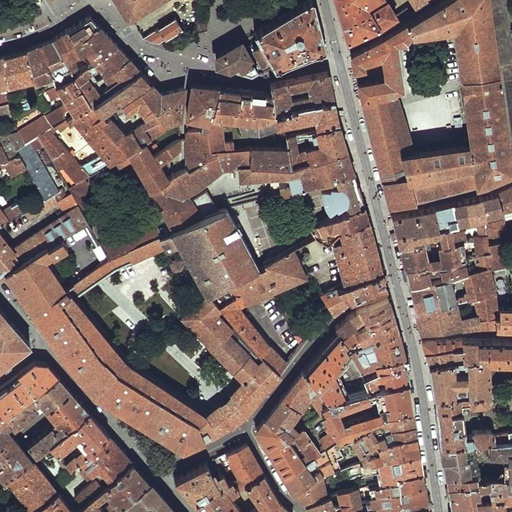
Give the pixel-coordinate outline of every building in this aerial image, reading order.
[(153,0),(117,0),(127,16),(153,1),(153,0)] [(306,0),(253,32),(275,67),(325,48),(318,22),(311,0),(306,0)] [(335,0),(336,3),(342,23),(368,10),(369,11),(386,1),(386,0),(412,0),(414,2),(417,0),(335,0)] [(363,101),(365,111),(368,122),(383,176),(409,168),(419,198),(454,188),(483,179),(511,167),(511,151),(510,152),(488,0),(443,0),(397,28),(364,47),(354,53),(351,56),(353,63),(354,68),(363,66),(362,60),(379,54),(382,76),(358,81),(363,101)] [(368,10),(342,23),(344,30),(347,39),(356,35),(378,25),(379,26),(395,15),(393,11),(386,1),(369,11),(368,10)] [(78,22),(68,28),(74,39),(99,24),(90,15),(78,22)] [(157,29),(143,37),(156,41),(158,42),(163,39),(179,29),(172,19),(157,29)] [(108,34),(99,24),(74,39),(82,53),(88,63),(118,43),(108,34)] [(58,34),(52,38),(73,76),(81,69),(79,67),(77,68),(76,66),(77,64),(77,62),(74,60),(72,61),(71,58),(82,53),(74,39),(68,28),(58,34)] [(45,41),(38,44),(48,67),(61,62),(64,69),(52,76),(56,84),(73,76),(52,38),(45,41)] [(228,47),(216,54),(218,64),(251,73),(257,69),(240,40),(228,47)] [(38,134),(92,101),(94,103),(141,69),(127,53),(118,43),(88,63),(81,69),(73,76),(56,84),(47,89),(52,97),(60,93),(65,101),(17,129),(25,142),(38,134)] [(32,46),(26,49),(34,81),(52,76),(48,67),(38,44),(32,46)] [(15,52),(3,55),(7,85),(31,79),(32,82),(34,81),(26,49),(15,52)] [(150,79),(141,69),(94,103),(101,113),(114,104),(150,79)] [(292,106),(333,97),(331,86),(327,71),(269,83),(270,91),(274,112),(292,108),(292,106)] [(206,127),(219,86),(206,85),(192,84),(186,115),(202,119),(201,127),(206,127)] [(155,85),(141,93),(158,122),(143,133),(149,141),(152,139),(164,133),(161,130),(179,125),(184,86),(171,89),(161,92),(155,85)] [(243,89),(219,86),(206,127),(201,127),(186,129),(186,137),(186,153),(188,153),(199,151),(203,160),(215,152),(213,148),(231,147),(231,139),(222,139),(221,114),(229,115),(259,118),(274,115),(274,112),(270,91),(243,89)] [(16,93),(10,95),(12,101),(18,100),(16,93)] [(41,93),(34,96),(42,110),(48,106),(41,93)] [(141,93),(123,106),(123,109),(126,115),(137,107),(145,119),(125,133),(109,115),(104,119),(98,123),(126,153),(146,143),(149,141),(143,133),(158,122),(141,93)] [(308,117),(303,131),(315,127),(338,121),(336,111),(333,97),(292,106),(292,108),(274,112),(274,115),(276,123),(308,117)] [(74,120),(110,162),(115,159),(126,153),(98,123),(104,119),(101,116),(99,114),(101,113),(94,103),(92,101),(38,134),(54,162),(58,169),(63,167),(75,180),(89,173),(54,133),(57,130),(62,136),(66,135),(73,130),(73,125),(71,123),(74,120)] [(0,104),(0,116),(10,115),(6,102),(0,104)] [(276,123),(274,115),(259,118),(229,115),(229,119),(238,120),(243,133),(260,135),(276,128),(276,123)] [(338,121),(315,127),(320,144),(297,151),(292,134),(283,136),(286,147),(292,166),(311,159),(346,149),(342,136),(338,121)] [(0,131),(0,140),(0,141),(10,156),(18,152),(16,147),(25,142),(17,129),(9,130),(8,128),(0,131)] [(27,211),(3,224),(8,231),(37,216),(37,213),(58,201),(63,198),(46,168),(54,162),(38,134),(25,142),(16,147),(18,152),(26,165),(40,190),(45,200),(39,204),(27,211)] [(96,221),(90,225),(106,254),(157,234),(195,218),(184,202),(183,199),(180,196),(167,176),(163,170),(158,164),(179,149),(179,137),(159,151),(154,154),(146,143),(126,153),(115,159),(118,166),(131,160),(169,224),(152,231),(150,227),(131,236),(127,231),(107,240),(96,221)] [(152,139),(149,141),(146,143),(154,154),(159,151),(152,139)] [(0,161),(10,156),(0,141),(0,140),(0,161)] [(336,177),(353,173),(350,162),(347,154),(346,149),(311,159),(292,166),(249,163),(248,146),(231,147),(213,148),(215,152),(203,160),(188,168),(186,165),(181,168),(167,176),(180,196),(193,189),(197,186),(220,168),(238,165),(240,177),(279,175),(287,175),(290,184),(279,188),(278,186),(269,187),(272,195),(280,193),(320,181),(336,177)] [(286,147),(248,146),(249,163),(292,166),(286,147)] [(188,153),(186,153),(186,165),(188,168),(203,160),(199,151),(188,153)] [(10,156),(0,161),(0,167),(0,168),(5,165),(11,175),(26,165),(18,152),(10,156)] [(100,160),(93,164),(96,169),(103,166),(100,160)] [(393,203),(419,198),(409,168),(383,176),(388,199),(390,204),(393,203)] [(339,188),(356,183),(353,173),(336,177),(339,188)] [(511,183),(496,191),(502,212),(503,216),(511,214),(511,183)] [(40,190),(33,194),(39,204),(45,200),(40,190)] [(206,191),(184,202),(195,218),(219,211),(206,191)] [(476,196),(454,201),(458,221),(483,216),(502,212),(496,191),(493,193),(476,196)] [(342,197),(346,210),(362,203),(359,192),(342,197)] [(72,193),(63,198),(58,201),(66,214),(79,206),(72,193)] [(0,224),(1,225),(3,224),(27,211),(20,199),(1,209),(0,208),(0,224)] [(444,203),(433,205),(438,225),(458,221),(454,201),(444,203)] [(195,218),(157,234),(162,244),(166,250),(179,242),(209,294),(229,279),(232,278),(234,276),(236,277),(255,268),(254,266),(249,255),(265,246),(253,224),(242,203),(229,207),(219,211),(195,218)] [(339,229),(367,221),(365,213),(362,203),(346,210),(330,216),(323,218),(310,225),(309,226),(313,235),(326,243),(332,237),(339,229)] [(394,225),(396,233),(438,225),(433,205),(413,209),(391,214),(394,225)] [(0,233),(0,276),(7,271),(44,245),(47,248),(61,238),(87,220),(83,213),(79,206),(66,214),(12,248),(0,233)] [(90,209),(83,213),(87,220),(90,225),(96,221),(90,209)] [(322,215),(309,223),(310,225),(323,218),(322,215)] [(397,240),(399,247),(425,243),(423,235),(438,232),(441,242),(464,237),(462,226),(476,224),(479,234),(487,232),(483,216),(458,221),(438,225),(396,233),(395,233),(397,240)] [(345,283),(381,270),(375,249),(367,221),(339,229),(345,246),(335,249),(344,279),(345,283)] [(307,224),(271,243),(277,254),(293,245),(313,235),(309,226),(307,224)] [(480,247),(475,247),(476,252),(483,250),(490,249),(489,242),(487,232),(479,234),(477,234),(480,247)] [(96,394),(183,448),(213,433),(229,422),(232,425),(242,417),(251,408),(248,405),(280,373),(279,372),(253,347),(209,294),(196,303),(182,318),(241,379),(220,401),(203,411),(131,365),(124,359),(74,298),(116,266),(128,259),(162,244),(157,234),(106,254),(109,258),(68,288),(46,259),(51,255),(53,257),(67,248),(61,238),(47,248),(44,245),(7,271),(14,283),(37,317),(60,351),(96,394)] [(404,268),(405,268),(453,261),(453,257),(463,255),(466,254),(463,241),(469,239),(469,236),(464,237),(441,242),(439,242),(442,255),(429,258),(425,243),(399,247),(401,258),(404,268)] [(500,239),(489,242),(490,249),(483,250),(486,264),(466,270),(462,271),(466,292),(468,297),(473,297),(476,312),(478,318),(496,316),(497,326),(511,326),(511,304),(499,304),(498,313),(496,313),(494,291),(487,266),(502,263),(500,239)] [(232,278),(246,301),(305,275),(297,258),(299,256),(293,245),(277,254),(262,262),(263,265),(255,268),(236,277),(234,276),(232,278)] [(408,276),(410,285),(449,274),(462,271),(466,270),(463,255),(453,257),(453,261),(405,268),(408,276)] [(336,286),(350,301),(359,297),(386,287),(383,279),(381,270),(345,283),(340,285),(336,286)] [(413,300),(415,311),(455,301),(468,297),(466,292),(458,293),(457,295),(454,296),(449,274),(410,285),(413,300)] [(253,347),(279,372),(286,362),(270,346),(239,305),(246,301),(232,278),(229,279),(209,294),(253,347)] [(322,292),(336,312),(350,301),(336,286),(322,292)] [(336,326),(337,329),(339,332),(354,325),(357,324),(356,321),(363,318),(390,306),(389,301),(387,295),(374,300),(359,307),(336,326)] [(418,322),(420,332),(472,327),(494,326),(497,326),(496,316),(478,318),(476,312),(458,316),(455,301),(415,311),(418,322)] [(392,312),(390,306),(363,318),(366,323),(355,328),(354,325),(339,332),(345,342),(355,337),(369,331),(394,318),(392,312)] [(0,364),(16,352),(29,342),(7,317),(0,308),(0,364)] [(396,324),(394,318),(369,331),(371,336),(358,341),(355,337),(345,342),(342,343),(346,350),(398,330),(396,324)] [(322,346),(303,369),(326,400),(364,388),(360,375),(358,369),(346,350),(342,343),(345,342),(339,332),(337,329),(322,346)] [(400,341),(398,330),(346,350),(358,369),(376,362),(404,356),(400,341)] [(435,339),(422,340),(424,346),(425,351),(462,344),(462,337),(455,338),(435,339)] [(462,344),(425,351),(427,357),(429,363),(454,359),(454,353),(462,352),(462,358),(478,356),(477,337),(469,337),(462,337),(462,344)] [(477,337),(478,356),(462,358),(454,359),(429,363),(430,367),(431,381),(434,396),(489,394),(488,361),(511,361),(511,338),(500,338),(477,337)] [(376,362),(358,369),(360,375),(379,367),(405,361),(405,359),(404,356),(376,362)] [(46,362),(34,361),(13,377),(0,386),(0,419),(4,416),(57,374),(54,370),(46,362)] [(379,367),(360,375),(364,388),(383,384),(405,381),(407,381),(410,381),(408,372),(405,361),(379,367)] [(291,384),(281,397),(300,411),(310,395),(322,412),(325,409),(322,404),(326,400),(303,369),(291,384)] [(63,430),(88,410),(73,392),(57,374),(4,416),(13,427),(37,409),(30,400),(34,397),(63,430)] [(366,424),(379,419),(378,416),(411,408),(409,395),(407,381),(405,381),(383,384),(364,388),(326,400),(322,404),(325,409),(322,412),(333,430),(320,440),(323,445),(317,449),(302,427),(298,431),(289,439),(297,450),(306,463),(325,450),(325,448),(366,424)] [(489,394),(434,396),(437,423),(440,444),(473,443),(484,442),(511,440),(511,432),(490,433),(490,430),(487,429),(473,430),(470,431),(470,434),(464,434),(460,399),(465,399),(467,401),(469,403),(486,402),(488,401),(489,399),(493,399),(493,394),(489,394)] [(273,407),(264,419),(289,439),(298,431),(292,424),(300,411),(281,397),(273,407)] [(391,425),(414,422),(413,415),(411,408),(378,416),(379,419),(366,424),(371,433),(391,425)] [(98,422),(88,410),(63,430),(60,434),(49,443),(57,453),(75,438),(81,444),(64,460),(70,466),(78,459),(107,433),(98,422)] [(0,419),(0,472),(6,480),(8,478),(33,458),(49,443),(60,434),(51,425),(23,446),(0,419)] [(269,451),(277,465),(297,450),(289,439),(264,419),(256,429),(269,451)] [(375,439),(416,432),(415,427),(414,422),(391,425),(371,433),(375,439)] [(351,464),(419,452),(417,442),(416,432),(375,439),(371,433),(366,424),(325,448),(325,450),(327,454),(331,466),(333,471),(351,464)] [(107,433),(78,459),(83,465),(79,468),(89,478),(100,468),(112,479),(132,462),(120,447),(107,433)] [(511,440),(484,442),(484,450),(488,449),(488,454),(503,454),(502,476),(511,475),(511,440)] [(244,485),(263,471),(255,456),(246,441),(232,448),(218,455),(227,471),(224,472),(227,479),(231,478),(239,489),(244,485)] [(473,443),(440,444),(442,462),(443,462),(443,464),(445,476),(446,476),(475,473),(473,443)] [(281,472),(285,479),(306,463),(297,450),(277,465),(281,472)] [(290,487),(294,492),(312,479),(322,475),(333,471),(331,466),(320,470),(318,469),(312,473),(309,469),(315,464),(314,462),(327,454),(325,450),(306,463),(285,479),(290,487)] [(397,473),(422,469),(421,461),(419,452),(351,464),(352,468),(364,466),(364,468),(379,465),(380,474),(372,477),(374,483),(398,479),(397,473)] [(33,458),(8,478),(33,509),(56,490),(33,458)] [(193,467),(172,479),(182,489),(192,500),(227,479),(224,472),(214,477),(205,461),(193,467)] [(140,471),(132,462),(112,479),(82,504),(79,506),(85,511),(110,511),(126,500),(149,480),(147,478),(140,471)] [(368,484),(370,494),(424,482),(423,475),(422,469),(397,473),(398,479),(374,483),(368,484)] [(227,479),(192,500),(202,511),(265,511),(279,501),(271,486),(263,471),(244,485),(257,506),(248,511),(242,511),(230,495),(239,489),(231,478),(227,479)] [(475,473),(446,476),(446,480),(447,485),(476,482),(476,479),(475,473)] [(300,499),(306,504),(326,495),(322,475),(312,479),(294,492),(300,499)] [(476,482),(447,485),(448,494),(450,505),(451,511),(471,509),(471,511),(490,511),(490,501),(475,503),(474,495),(481,494),(481,487),(488,486),(488,490),(511,488),(511,475),(502,476),(476,479),(476,482)] [(153,484),(149,480),(126,500),(129,504),(137,511),(164,511),(172,507),(161,493),(157,489),(153,484)] [(424,482),(370,494),(371,498),(367,499),(367,502),(372,500),(374,509),(377,509),(377,511),(427,502),(426,497),(424,487),(424,482)] [(311,509),(313,511),(322,511),(335,508),(360,503),(357,486),(339,490),(341,503),(332,504),(330,493),(326,495),(306,504),(311,509)] [(511,511),(511,488),(488,490),(490,501),(490,511),(511,511)] [(56,490),(33,509),(35,511),(71,511),(73,510),(56,490)] [(361,511),(374,509),(372,500),(367,502),(360,503),(335,508),(322,511),(361,511)] [(290,511),(279,501),(265,511),(290,511)] [(428,511),(427,502),(377,511),(377,509),(374,509),(361,511),(428,511)]
